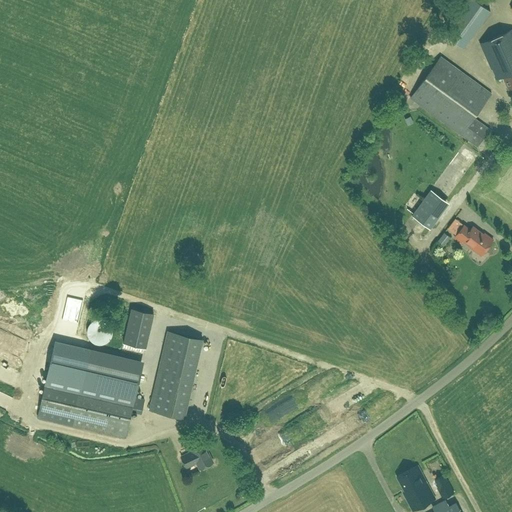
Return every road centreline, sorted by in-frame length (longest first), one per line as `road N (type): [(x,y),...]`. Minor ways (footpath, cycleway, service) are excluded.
road 1 (unknown): [(263,501),(233,447),(194,428),(152,425),(112,436),(26,414),(16,399),(30,343)]
road 2 (unclassified): [(244,511),(380,429),(511,318)]
road 3 (unknown): [(511,255),(464,199),(511,136)]
road 4 (unknown): [(471,509),(421,399)]
